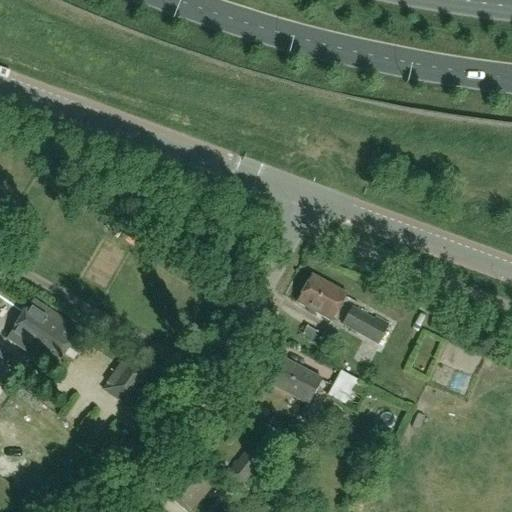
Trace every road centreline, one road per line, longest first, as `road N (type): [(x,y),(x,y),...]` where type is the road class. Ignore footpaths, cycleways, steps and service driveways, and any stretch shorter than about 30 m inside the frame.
road 1 (primary): [(182,0),(404,62),(511,77)]
road 2 (tertiary): [(307,196),(0,82)]
road 3 (unclassified): [(209,384),(0,263)]
road 4 (tertiary): [(511,271),(307,196)]
road 5 (unclassified): [(209,384),(307,196)]
road 6 (unclassified): [(109,511),(209,384)]
